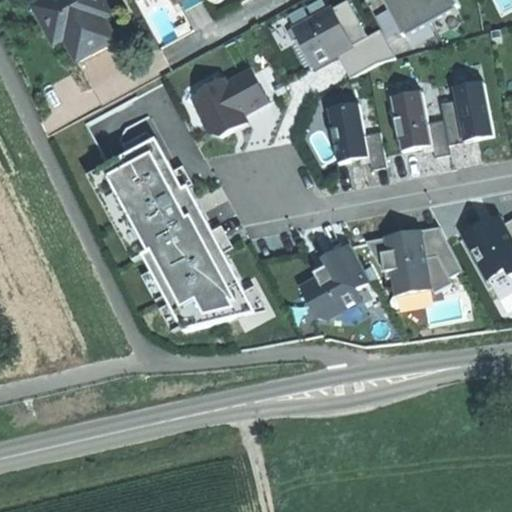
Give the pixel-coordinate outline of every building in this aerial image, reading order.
[(43,0),(37,3),(49,25),(61,19),(70,37),(82,60),(102,49),(118,41),(107,18),(97,0),(43,0)] [(115,14),(107,0),(97,0),(107,18),(115,14)] [(383,0),(404,37),(460,7),(456,0),(383,0)] [(350,2),(334,11),(354,48),(341,55),(354,79),(379,66),(398,60),(383,32),(370,39),(350,2)] [(354,48),(334,11),(314,22),(312,19),(294,28),(300,41),(297,43),(312,71),(329,62),(341,55),(354,48)] [(61,19),(49,25),(58,43),(70,37),(61,19)] [(226,81),(203,93),(198,108),(212,136),(223,139),(235,132),(234,130),(248,122),(245,117),(270,104),(253,72),(228,85),(226,81)] [(457,103),(460,117),(465,144),(476,141),(496,138),(486,86),(455,92),(457,103)] [(420,150),(434,148),(430,125),(424,96),(394,102),(403,153),(420,150)] [(445,120),(460,117),(457,103),(442,105),(445,120)] [(355,162),(370,160),(371,159),(367,137),(361,107),(330,113),(340,165),(355,162)] [(472,143),(476,143),(476,141),(465,144),(460,117),(445,120),(445,122),(450,147),(472,143)] [(154,118),(129,133),(138,149),(164,134),(154,118)] [(234,130),(235,132),(243,128),(249,125),(248,122),(234,130)] [(430,125),(434,148),(436,159),(452,156),(450,147),(445,122),(430,125)] [(382,134),(367,137),(371,159),(370,160),(372,172),(388,169),(382,134)] [(164,203),(185,191),(158,142),(131,157),(148,188),(154,184),(164,203)] [(148,188),(131,157),(100,174),(145,258),(186,334),(225,324),(255,309),(221,245),(215,234),(210,237),(185,191),(164,203),(154,184),(148,188)] [(145,258),(100,174),(91,179),(135,263),(145,258)] [(210,237),(215,234),(190,188),(185,191),(210,237)] [(511,239),(505,226),(500,218),(490,224),(465,238),(490,282),(509,272),(511,277),(511,239)] [(441,229),(411,235),(412,239),(403,240),(402,237),(388,240),(368,243),(380,267),(385,266),(388,280),(395,279),(397,293),(432,287),(434,292),(436,295),(455,285),(452,280),(465,273),(441,229)] [(364,302),(358,291),(373,284),(352,246),(326,260),(330,267),(333,273),(319,281),(303,290),(319,320),(328,322),(364,302)] [(316,275),(319,281),(333,273),(330,267),(323,271),(316,275)] [(397,293),(398,299),(434,292),(432,287),(397,293)]
